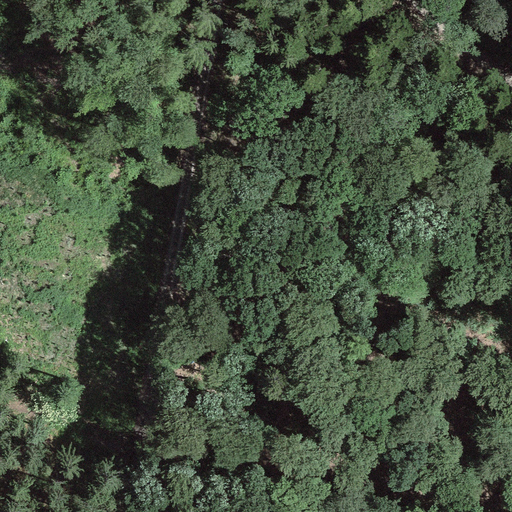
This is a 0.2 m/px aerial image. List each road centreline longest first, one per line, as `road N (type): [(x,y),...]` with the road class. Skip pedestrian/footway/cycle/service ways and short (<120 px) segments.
road 1 (track): [(225,0),(142,511)]
road 2 (track): [(511,80),(417,0)]
